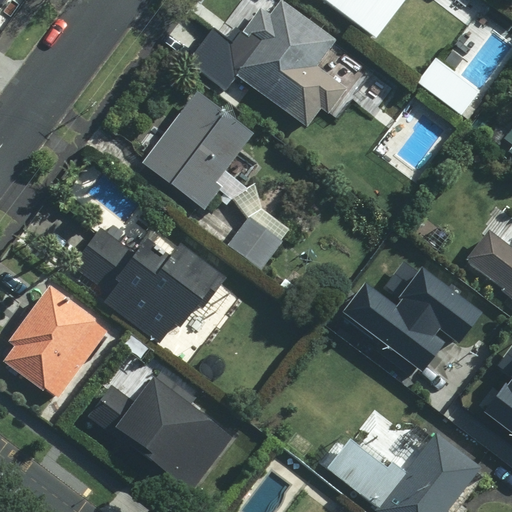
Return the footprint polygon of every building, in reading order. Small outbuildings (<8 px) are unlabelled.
[(328,0),(381,37),(406,0),(328,0)] [(262,21),(252,14),(234,37),(244,45),(227,66),(211,53),(193,76),(225,100),(236,85),(298,132),(313,113),(318,118),(337,94),(306,70),(325,46),(273,6),(262,21)] [(429,65),(411,88),(455,123),(474,99),(429,65)] [(242,138),(189,98),(135,167),(189,208),(242,138)] [(511,125),(492,156),(511,169),(511,125)] [(244,220),(223,249),(256,274),(278,245),(244,220)] [(157,265),(131,246),(124,255),(94,233),(66,270),(102,296),(96,304),(153,346),(161,334),(165,337),(191,301),(196,304),(211,285),(166,252),(157,265)] [(511,260),(480,235),(457,264),(511,306),(511,260)] [(359,283),(338,312),(424,370),(447,335),(457,342),(478,311),(399,258),(375,294),(359,283)] [(97,338),(39,294),(0,346),(0,368),(48,404),(97,338)] [(511,342),(496,366),(506,373),(481,409),(511,431),(511,342)] [(189,400),(155,375),(145,389),(139,384),(125,403),(107,390),(83,422),(182,494),(220,443),(180,413),(189,400)] [(378,473),(342,443),(317,473),(365,511),(438,511),(470,473),(427,438),(396,476),(384,466),(378,473)]
